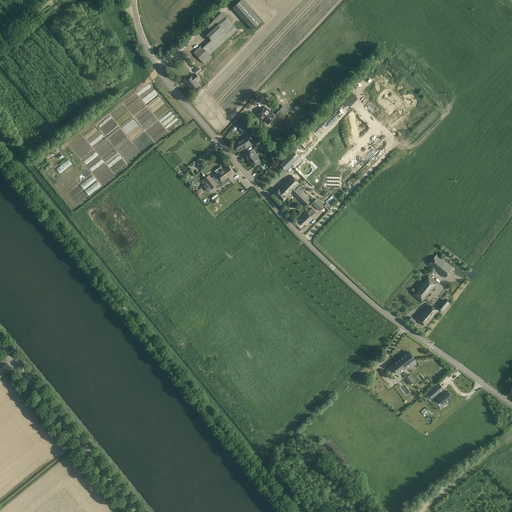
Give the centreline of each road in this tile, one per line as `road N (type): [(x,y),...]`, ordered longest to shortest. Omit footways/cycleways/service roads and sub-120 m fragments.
road 1 (tertiary): [(511,404),(386,315),(304,240),(162,77),(133,0)]
road 2 (residential): [(135,511),(0,345)]
